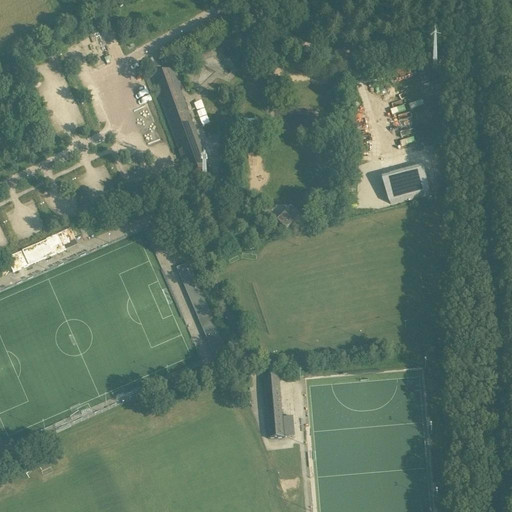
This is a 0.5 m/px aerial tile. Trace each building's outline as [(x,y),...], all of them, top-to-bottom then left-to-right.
[(226,53),(243,43),(237,33),(221,43),(226,53)] [(172,69),(151,76),(188,176),(189,176),(209,168),(172,69)] [(422,170),(382,180),(388,204),(428,194),(422,170)] [(285,230),(300,216),(291,207),(277,221),(285,230)] [(13,273),(65,250),(64,247),(76,242),(70,229),(46,239),(47,241),(6,258),(13,273)] [(217,365),(229,360),(206,304),(188,263),(176,268),(184,286),(193,309),(217,365)] [(268,439),(274,439),(283,438),(278,377),(263,378),(268,439)]
